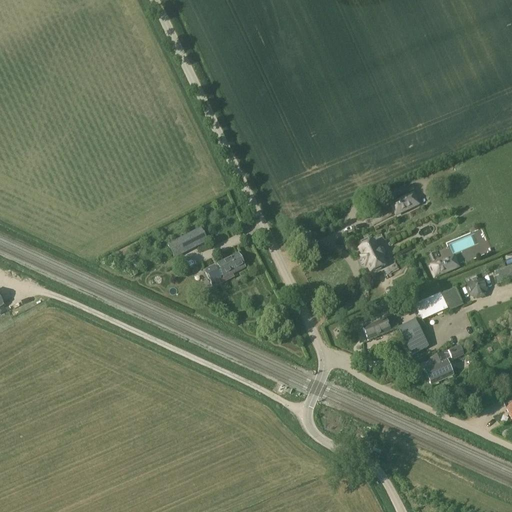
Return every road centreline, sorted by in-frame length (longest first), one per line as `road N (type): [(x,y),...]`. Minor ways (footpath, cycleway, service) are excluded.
road 1 (unclassified): [(401,511),(365,461),(311,432),(308,410),(322,354),(153,0)]
road 2 (unknown): [(308,425),(251,386),(81,308),(13,288)]
road 3 (unknown): [(511,444),(322,354)]
